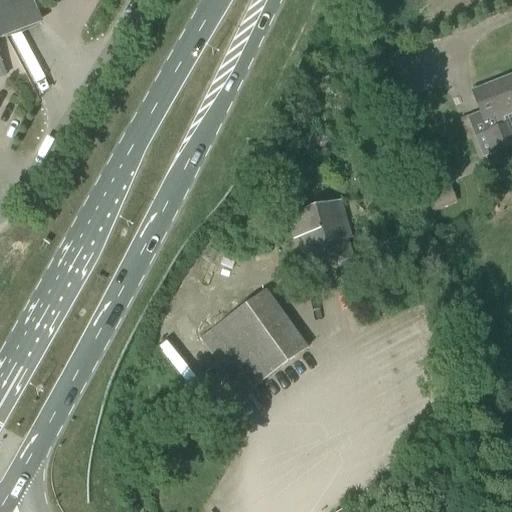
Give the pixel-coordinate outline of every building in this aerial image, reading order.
[(0,25),(44,9),(40,0),(0,0),(0,79),(6,77),(0,62),(0,25)] [(408,80),(386,88),(392,103),(413,95),(408,80)] [(511,84),(474,99),(485,127),(511,116),(511,84)] [(482,159),(511,147),(511,138),(509,131),(476,143),(482,159)] [(457,204),(448,182),(445,174),(423,182),(426,190),(434,212),(457,204)] [(353,247),(341,210),(293,225),(299,247),(306,244),(316,277),(354,264),(349,248),(353,247)] [(267,291),(211,331),(254,389),(309,350),(267,291)]
